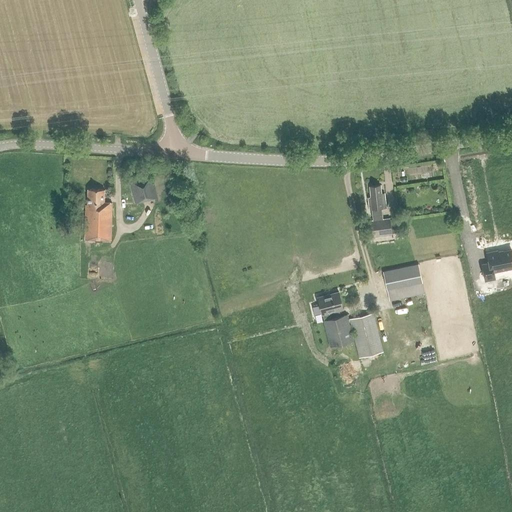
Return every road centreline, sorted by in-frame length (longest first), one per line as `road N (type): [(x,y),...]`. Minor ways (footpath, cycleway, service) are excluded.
road 1 (tertiary): [(511,137),(331,161),(178,153)]
road 2 (tertiary): [(0,146),(178,153)]
road 3 (tertiary): [(178,153),(138,2)]
